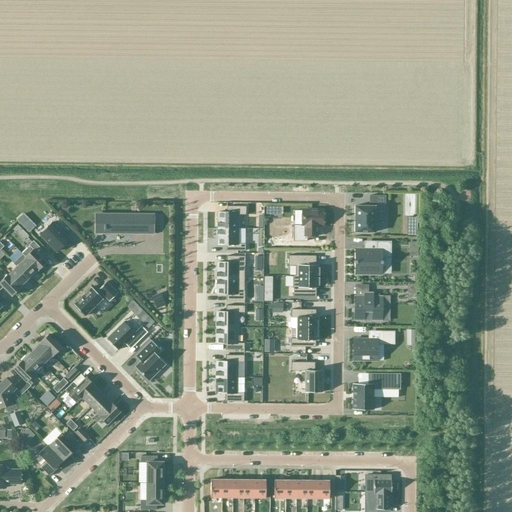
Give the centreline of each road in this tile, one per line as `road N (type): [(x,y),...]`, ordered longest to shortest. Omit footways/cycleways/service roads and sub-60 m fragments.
road 1 (track): [(487,0),(484,511)]
road 2 (residential): [(188,408),(336,409),(338,199),(190,198)]
road 3 (residential): [(188,460),(410,461),(410,511)]
road 4 (residential): [(188,408),(190,198)]
road 5 (track): [(470,166),(471,0)]
road 6 (residential): [(46,304),(145,407)]
road 7 (residential): [(45,506),(145,407)]
